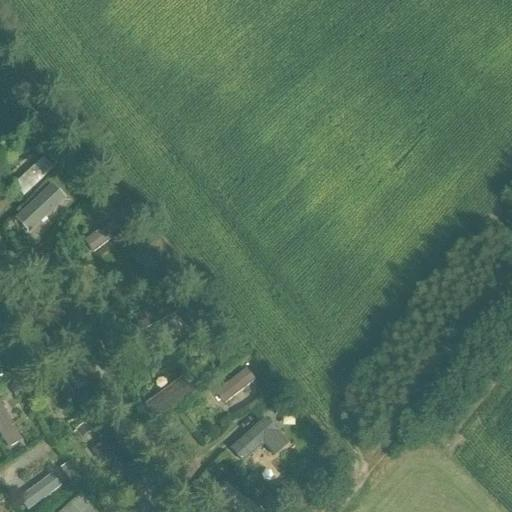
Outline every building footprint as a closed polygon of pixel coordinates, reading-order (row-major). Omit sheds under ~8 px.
[(0,121),(9,116),(0,101),(0,121)] [(49,159),(20,185),(32,199),(61,172),(49,159)] [(39,234),(75,205),(58,185),(33,206),(39,213),(28,221),(39,234)] [(106,251),(127,239),(117,223),(97,235),(106,251)] [(201,359),(207,355),(201,345),(194,349),(201,359)] [(248,368),(220,390),(231,405),(259,382),(248,368)] [(172,410),(195,392),(189,384),(166,402),(172,410)] [(83,426),(75,433),(80,440),(88,433),(83,426)] [(73,471),(65,477),(71,485),(79,479),(73,471)] [(283,483),(274,492),(281,500),(291,492),(283,483)]
